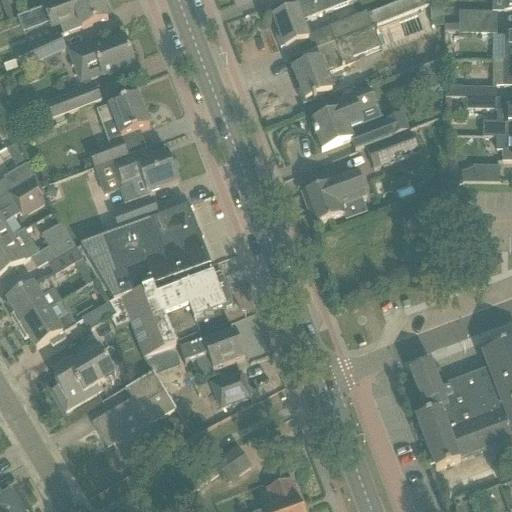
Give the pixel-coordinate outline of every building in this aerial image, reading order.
[(72,0),(71,0),(44,11),(50,29),(58,26),(60,29),(63,39),(83,32),(89,30),(108,23),(99,0),(88,0),(79,4),(75,5),(72,0)] [(275,38),(280,52),(285,51),(285,52),(308,43),(301,24),(320,17),(351,5),(348,0),(299,0),(292,3),(296,13),(274,21),(279,37),(275,38)] [(329,30),(334,46),(376,30),(424,12),(424,10),(431,7),(431,10),(442,5),(442,3),(439,4),(437,0),(410,0),(366,18),(365,17),(329,30)] [(511,0),(503,0),(503,15),(511,14),(511,0)] [(306,70),(294,74),(301,93),(299,94),(304,108),(317,103),(315,100),(332,94),(325,77),(353,67),(351,60),(378,50),(381,50),(382,53),(433,33),(431,29),(444,28),(443,2),(442,3),(442,5),(431,10),(431,28),(424,12),(376,30),(334,46),(319,52),(314,54),(318,65),(306,70)] [(459,15),(458,27),(497,27),(497,15),(459,15)] [(458,37),(497,37),(497,27),(458,27),(458,37)] [(16,57),(23,71),(66,51),(60,38),(16,57)] [(493,64),(511,63),(511,39),(503,39),(493,39),(493,64)] [(68,55),(80,86),(103,77),(103,79),(135,68),(125,42),(96,53),(92,46),(68,55)] [(493,91),(497,91),(497,90),(503,90),(503,91),(511,90),(511,63),(493,64),(493,91)] [(417,72),(429,102),(445,94),(444,64),(417,72)] [(357,88),(360,95),(369,92),(369,91),(376,88),(373,81),(357,88)] [(55,122),(58,128),(66,124),(63,118),(101,103),(96,89),(86,93),(48,108),(53,123),(55,122)] [(466,102),(496,102),(497,91),(493,91),(446,90),(446,102),(451,102),(451,101),(466,101),(466,102)] [(312,127),(322,155),(352,145),(353,144),(350,136),(348,130),(363,126),(359,116),(376,109),(369,92),(360,95),(337,104),(342,117),(312,127)] [(111,111),(98,116),(103,129),(115,124),(122,141),(131,138),(140,134),(150,131),(137,99),(119,107),(110,110),(111,111)] [(466,112),(496,113),(496,102),(466,102),(466,112)] [(386,122),(350,136),(353,144),(352,145),(355,151),(409,131),(403,114),(385,120),(386,122)] [(496,141),(511,141),(511,114),(497,115),(496,126),(483,126),(483,141),(496,141)] [(0,140),(6,151),(15,146),(8,135),(0,140)] [(366,153),(373,174),(420,157),(412,136),(366,153)] [(502,166),(511,166),(511,141),(496,141),(496,154),(502,154),(502,166)] [(110,149),(89,157),(90,157),(94,171),(95,172),(114,164),(128,159),(123,144),(110,149)] [(5,180),(13,194),(14,195),(37,181),(28,168),(27,168),(15,147),(7,152),(19,172),(5,180)] [(131,161),(115,167),(125,193),(121,195),(126,208),(137,204),(150,199),(149,196),(159,192),(167,189),(179,185),(167,155),(152,160),(150,154),(131,161)] [(460,176),(448,181),(449,192),(457,189),(466,186),(473,187),(474,171),(460,176)] [(321,191),(302,198),(314,230),(344,218),(339,206),(364,197),(355,173),(330,183),(332,187),(321,191)] [(20,216),(24,222),(51,206),(38,186),(39,185),(37,181),(14,195),(13,194),(8,197),(20,216)] [(151,203),(114,217),(120,234),(129,231),(145,225),(157,220),(151,203)] [(0,215),(0,249),(25,234),(24,233),(10,242),(2,228),(17,219),(11,209),(0,215)] [(114,305),(112,306),(154,290),(154,289),(192,276),(211,269),(188,209),(107,240),(105,241),(82,250),(114,305)] [(42,239),(56,263),(75,251),(61,228),(42,239)] [(0,249),(0,281),(39,258),(33,248),(25,234),(0,249)] [(48,268),(55,280),(83,263),(75,251),(56,263),(48,268)] [(130,326),(144,362),(207,336),(226,329),(220,314),(227,312),(226,311),(233,308),(231,304),(233,303),(223,279),(222,279),(221,276),(214,278),(213,277),(158,299),(154,290),(112,306),(119,318),(125,328),(130,326)] [(24,295),(7,305),(14,318),(10,320),(17,331),(21,329),(21,330),(50,313),(42,301),(54,294),(47,282),(24,295)] [(89,336),(111,322),(119,318),(112,306),(82,324),(89,336)] [(57,325),(50,313),(21,330),(22,331),(18,333),(24,344),(29,342),(36,354),(46,348),(49,353),(62,345),(59,340),(76,330),(68,318),(57,325)] [(119,318),(111,322),(117,331),(125,328),(119,318)] [(195,364),(201,380),(246,362),(235,336),(204,348),(204,346),(181,356),(186,368),(195,364)] [(415,422),(435,474),(454,467),(511,445),(511,345),(482,358),(487,369),(488,373),(441,390),(419,399),(426,418),(415,422)] [(68,362),(52,372),(58,383),(55,385),(62,396),(56,399),(66,416),(83,406),(100,396),(97,390),(104,386),(100,379),(111,372),(96,346),(83,353),(87,360),(77,366),(73,359),(68,362)] [(410,375),(419,399),(441,390),(432,366),(410,375)] [(133,389),(155,427),(175,414),(154,376),(133,389)] [(212,387),(221,412),(250,401),(241,377),(212,387)] [(108,442),(124,468),(162,445),(152,429),(135,401),(92,427),(103,445),(108,442)] [(216,468),(228,486),(250,471),(238,453),(216,468)] [(189,487),(194,495),(219,478),(213,470),(189,487)] [(302,511),(292,485),(268,494),(274,509),(266,511),(302,511)] [(0,511),(21,511),(10,492),(2,497),(0,492),(0,511)]
